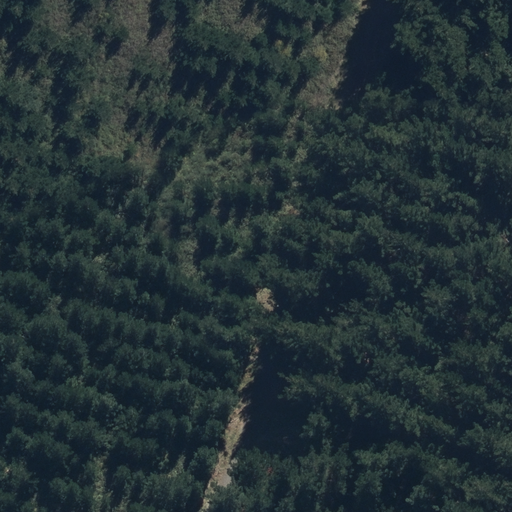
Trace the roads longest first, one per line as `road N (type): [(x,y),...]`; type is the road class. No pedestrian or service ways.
road 1 (track): [(383,0),(235,511)]
road 2 (track): [(267,404),(511,496)]
